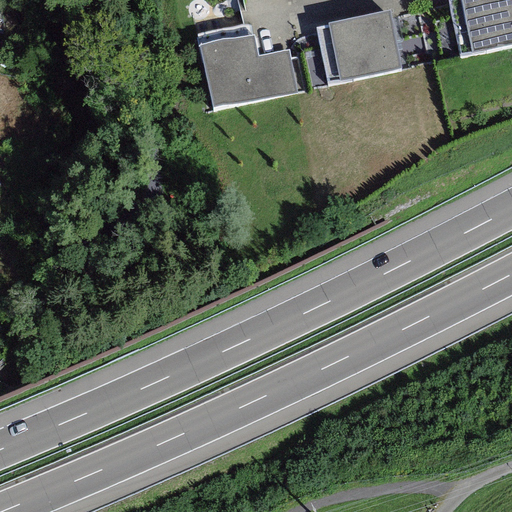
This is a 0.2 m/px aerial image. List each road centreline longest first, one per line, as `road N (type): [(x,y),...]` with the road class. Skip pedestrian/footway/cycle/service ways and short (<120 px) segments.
road 1 (motorway): [(511,208),(237,345),(0,450)]
road 2 (motorway): [(5,511),(242,408),(511,275)]
